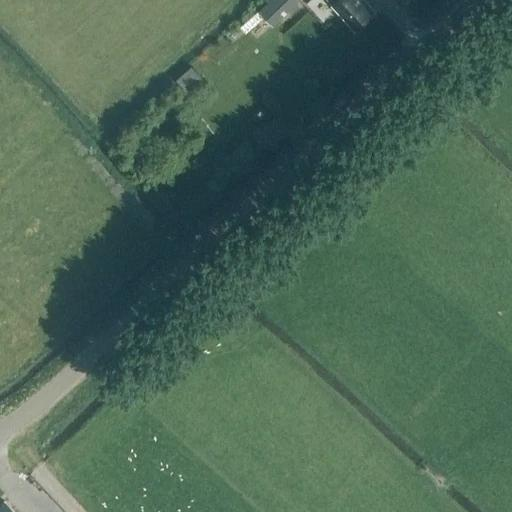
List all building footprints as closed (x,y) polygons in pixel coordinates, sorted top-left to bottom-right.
[(273,26),(299,0),(269,0),(258,11),(273,26)] [(328,0),(354,28),(373,11),(363,0),(328,0)] [(227,39),(209,53),(216,61),(234,47),(227,39)] [(190,94),(205,80),(191,65),(176,79),(190,94)] [(13,511),(3,501),(0,504),(0,511),(13,511)]
